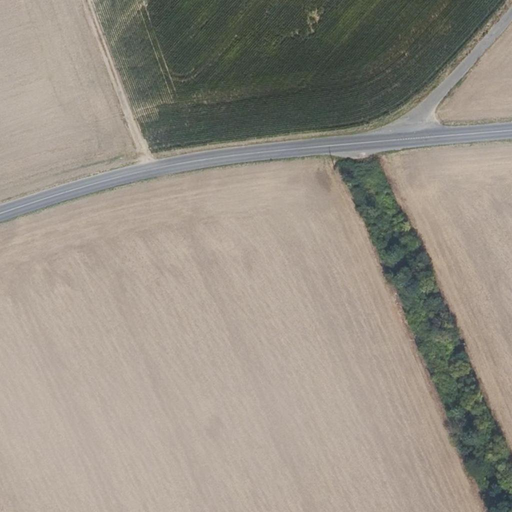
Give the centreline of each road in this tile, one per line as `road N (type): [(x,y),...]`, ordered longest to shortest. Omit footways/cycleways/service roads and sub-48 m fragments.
road 1 (tertiary): [(0,213),(148,168),(411,138)]
road 2 (track): [(88,0),(148,168)]
road 3 (residential): [(511,10),(430,103),(411,138)]
